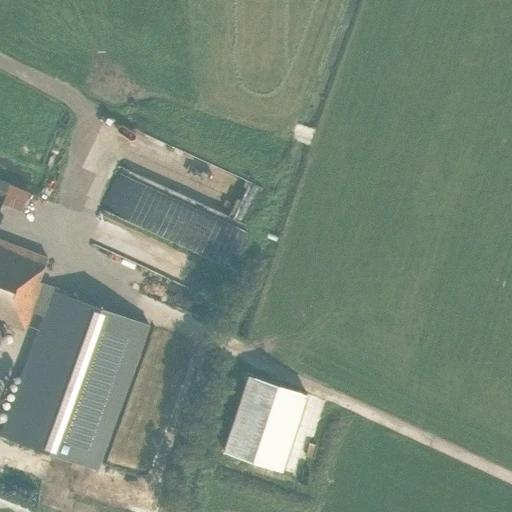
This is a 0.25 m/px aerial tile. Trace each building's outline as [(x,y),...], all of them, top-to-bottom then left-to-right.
[(248,224),(264,183),(180,150),(163,191),(248,224)] [(0,192),(5,194),(2,202),(24,210),(32,188),(0,177),(0,192)] [(189,206),(166,197),(159,216),(182,225),(189,206)] [(54,286),(39,280),(47,257),(0,239),(0,319),(25,329),(32,310),(42,313),(8,407),(0,427),(0,435),(96,469),(105,443),(149,325),(53,289),(54,286)] [(84,253),(121,263),(124,252),(87,242),(84,253)] [(305,394),(249,374),(222,450),(279,470),(305,394)]
